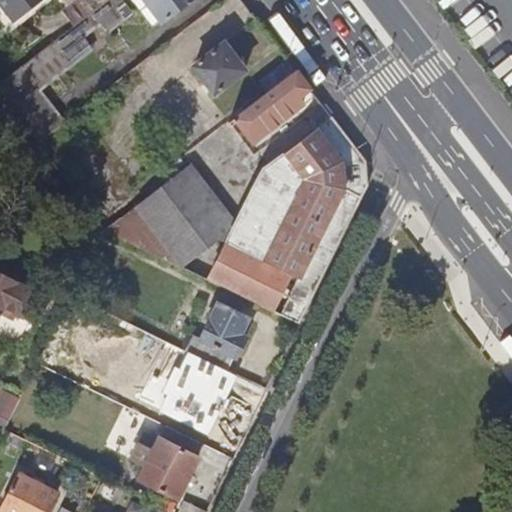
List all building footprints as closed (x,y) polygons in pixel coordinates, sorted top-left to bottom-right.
[(38,0),(0,0),(0,6),(11,21),(38,0)] [(55,0),(76,26),(99,9),(110,0),(55,0)] [(193,0),(145,0),(164,23),(193,0)] [(76,26),(0,85),(0,93),(37,141),(62,122),(35,87),(56,71),(51,65),(108,21),(99,9),(76,26)] [(216,96),(245,74),(225,47),(196,69),(216,96)] [(224,105),(234,119),(297,73),(287,59),(224,105)] [(301,102),(313,93),(297,73),(234,119),(193,149),(202,161),(242,131),(254,147),(306,109),(301,102)] [(239,220),(195,275),(297,327),(365,190),(367,165),(335,122),(278,164),(299,192),(264,263),(229,245),(244,223),(239,220)] [(192,161),(128,208),(163,258),(178,265),(235,221),(192,161)] [(0,312),(3,307),(15,313),(35,323),(48,299),(0,274),(0,312)] [(217,305),(191,357),(225,374),(245,336),(238,333),(244,318),(217,305)] [(15,313),(3,307),(0,312),(12,319),(15,313)] [(0,385),(0,421),(8,425),(21,393),(0,385)] [(146,461),(151,443),(138,439),(133,457),(146,461)] [(198,456),(162,439),(142,479),(179,497),(198,456)] [(199,457),(227,470),(233,458),(204,444),(199,457)] [(49,511),(58,497),(22,478),(4,511),(49,511)] [(187,502),(182,511),(206,511),(187,502)]
